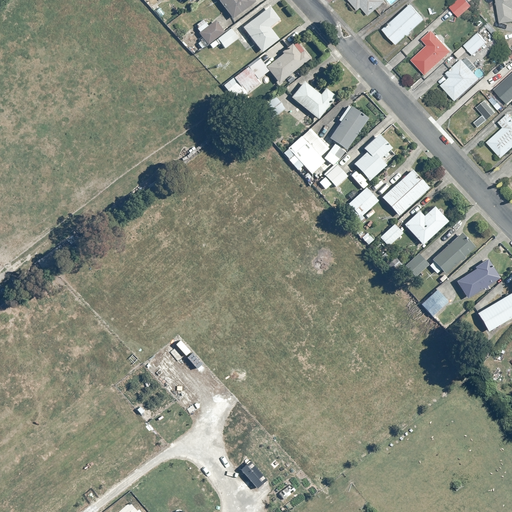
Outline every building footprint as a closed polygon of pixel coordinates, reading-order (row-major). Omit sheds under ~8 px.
[(217,0),(232,18),(254,2),(252,0),(217,0)] [(350,0),(357,9),(361,6),(368,14),(385,1),(384,0),(350,0)] [(471,5),(466,0),(457,0),(450,7),(459,17),(471,5)] [(511,0),(497,0),(500,23),(511,21),(511,0)] [(424,18),(410,3),(382,28),(396,44),(424,18)] [(279,19),(269,6),(242,26),(261,52),(278,39),(269,27),(279,19)] [(191,25),(197,32),(207,46),(225,32),(214,19),(207,24),(201,17),(191,25)] [(238,38),(230,28),(225,32),(209,45),(212,49),(220,42),(225,48),(238,38)] [(451,51),(432,30),(423,39),(428,45),(412,60),(426,74),(451,51)] [(486,42),(478,33),(464,45),(473,54),(486,42)] [(269,75),(272,74),(275,78),(264,88),(272,97),(283,88),(279,83),(309,58),(293,38),(285,44),(263,63),(257,56),(223,84),(236,100),(244,94),(245,95),(261,82),(258,79),(267,72),(269,75)] [(492,91),(511,71),(511,62),(506,56),(479,82),(455,103),(472,122),(469,124),(476,132),(498,113),(489,103),(496,96),(492,91)] [(480,78),(462,59),(447,73),(451,77),(442,85),(456,100),(480,78)] [(320,95),(303,81),(290,96),(317,119),(336,97),(325,88),(320,95)] [(284,108),(275,96),(263,105),(272,117),(284,108)] [(368,118),(350,106),(328,137),(346,149),(368,118)] [(511,147),(511,116),(508,113),(499,121),(504,127),(488,142),(502,157),(511,147)] [(288,148),(310,170),(313,167),(314,168),(323,160),(319,156),(327,149),(307,129),(288,148)] [(390,149),(377,134),(362,147),(366,151),(353,163),(368,180),(385,165),(379,159),(390,149)] [(346,176),(334,163),(323,174),(335,186),(346,176)] [(428,188),(412,170),(381,197),(398,215),(428,188)] [(377,200),(365,187),(343,209),(359,226),(365,220),(361,216),(377,200)] [(447,221),(434,206),(423,216),(418,211),(404,224),(422,244),(447,221)] [(402,233),(393,224),(379,237),(387,246),(402,233)] [(461,233),(431,260),(432,261),(428,265),(435,273),(440,269),(445,274),(474,248),(461,233)] [(428,265),(417,253),(404,265),(414,277),(428,265)] [(499,278),(486,258),(473,266),(475,269),(456,281),(467,298),(499,278)] [(446,302),(436,289),(426,297),(436,310),(446,302)] [(511,316),(511,292),(477,313),(487,331),(511,316)]
